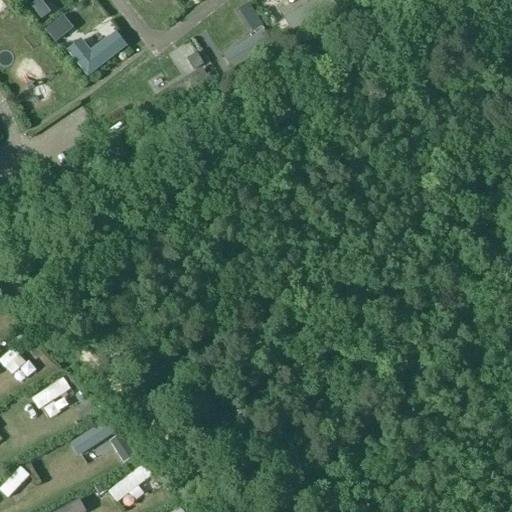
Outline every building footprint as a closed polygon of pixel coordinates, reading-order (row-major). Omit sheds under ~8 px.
[(142,0),(150,11),(166,0),(142,0)] [(16,376),(31,364),(19,349),(4,361),(16,376)] [(43,417),(76,399),(67,382),(34,400),(43,417)] [(104,454),(119,437),(105,425),(81,453),(96,466),(105,454),(104,454)] [(0,496),(0,499),(11,509),(34,485),(22,473),(0,496)] [(117,511),(129,511),(157,492),(144,475),(109,501),(117,511)]
